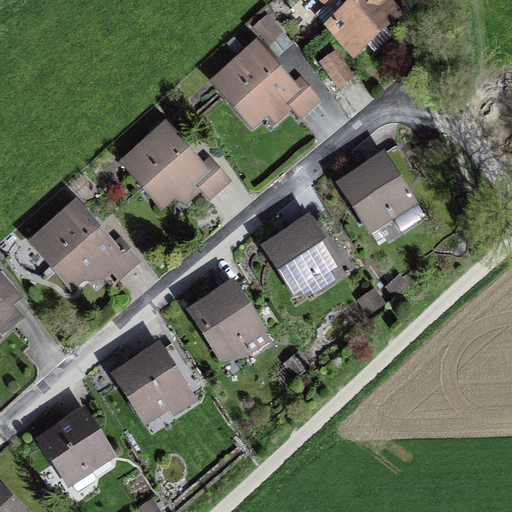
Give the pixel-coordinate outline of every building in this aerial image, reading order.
[(312,0),(333,24),(361,0),(312,0)] [(385,0),(361,0),(333,24),(324,32),(352,64),(403,21),(385,0)] [(268,17),(253,29),(276,55),(290,43),(268,17)] [(256,39),(208,85),(251,130),(263,118),(273,128),(291,111),(300,121),(318,104),(256,39)] [(336,53),(318,64),(335,94),(354,82),(336,53)] [(117,163),(161,213),(207,173),(162,123),(117,163)] [(383,153),(335,184),(368,235),(416,204),(383,153)] [(28,245),(74,297),(122,255),(77,203),(28,245)] [(344,270),(309,216),(261,247),(296,301),(344,270)] [(21,300),(0,275),(0,339),(19,323),(9,311),(21,300)] [(235,282),(186,312),(221,369),(270,339),(235,282)] [(161,346),(112,376),(142,425),(191,395),(161,346)] [(297,356),(287,365),(286,366),(293,375),(305,365),(297,356)] [(115,459),(84,408),(36,438),(67,488),(115,459)] [(198,446),(182,462),(193,473),(210,458),(198,446)] [(0,511),(23,511),(0,487),(0,511)]
